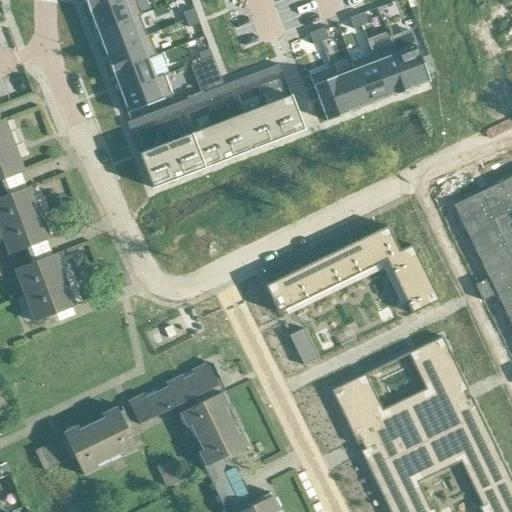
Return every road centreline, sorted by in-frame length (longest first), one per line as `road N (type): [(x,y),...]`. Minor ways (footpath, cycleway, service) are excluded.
road 1 (residential): [(169,289),(147,273),(47,46)]
road 2 (residential): [(339,511),(222,271)]
road 3 (residential): [(222,271),(447,162)]
